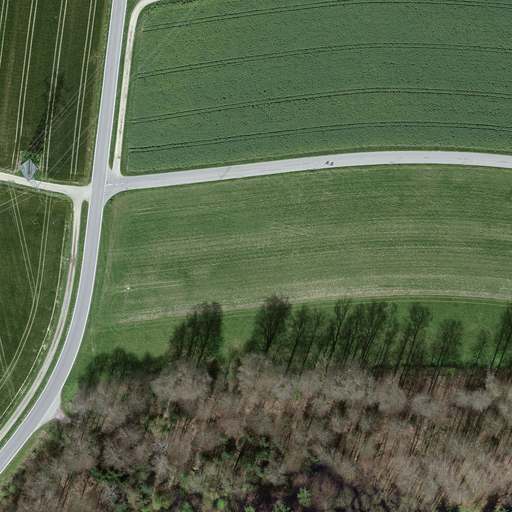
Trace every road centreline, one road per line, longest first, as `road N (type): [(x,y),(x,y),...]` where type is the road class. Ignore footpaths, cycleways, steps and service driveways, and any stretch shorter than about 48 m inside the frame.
road 1 (unclassified): [(97,186),(405,157),(511,162)]
road 2 (tertiary): [(97,186),(76,337),(47,397),(0,458)]
road 3 (track): [(0,420),(31,385),(60,326),(80,192)]
road 4 (track): [(115,184),(132,22),(144,3),(167,0)]
road 5 (tertiary): [(119,0),(97,186)]
